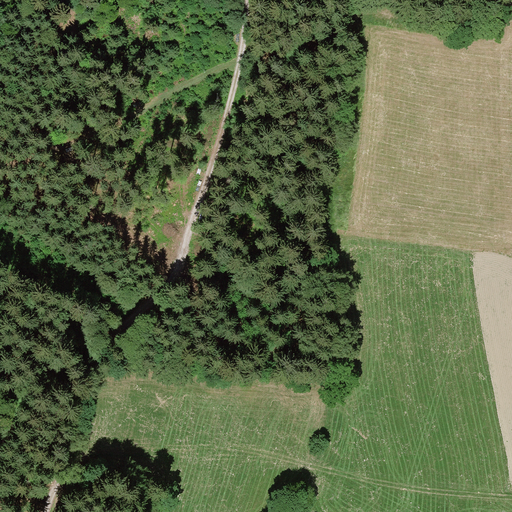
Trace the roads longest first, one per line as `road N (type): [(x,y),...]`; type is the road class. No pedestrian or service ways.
road 1 (track): [(47,511),(102,347),(179,265),(236,86),(247,7)]
road 2 (track): [(0,168),(91,135),(241,59)]
